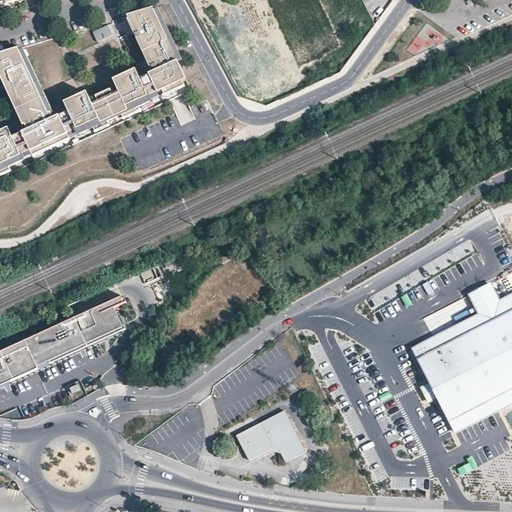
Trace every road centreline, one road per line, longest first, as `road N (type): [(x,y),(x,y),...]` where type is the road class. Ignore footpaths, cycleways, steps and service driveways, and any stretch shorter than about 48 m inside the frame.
road 1 (residential): [(406,0),(349,80),(269,115),(241,111),(232,100),(178,0)]
road 2 (primary): [(339,511),(232,498),(133,466),(106,445)]
road 3 (unclassified): [(109,408),(189,393),(291,316)]
road 4 (primary): [(103,486),(262,511)]
road 5 (residential): [(121,0),(0,35)]
